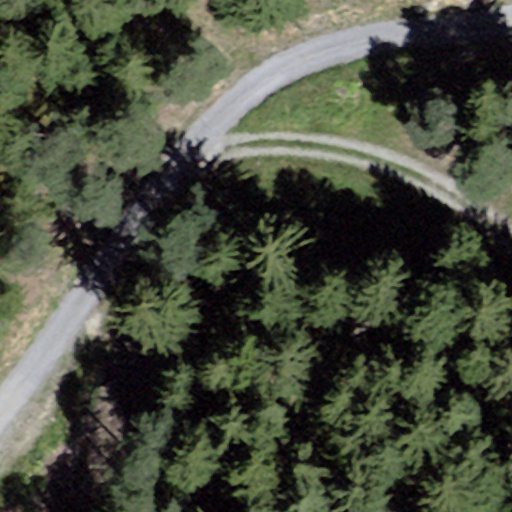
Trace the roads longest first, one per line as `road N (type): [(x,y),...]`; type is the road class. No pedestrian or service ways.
road 1 (track): [(0,408),(186,156),(316,46),(511,15)]
road 2 (track): [(186,156),(324,155),(415,180),(511,243)]
